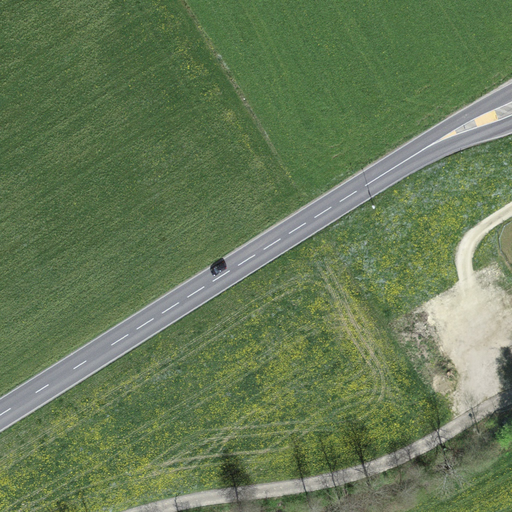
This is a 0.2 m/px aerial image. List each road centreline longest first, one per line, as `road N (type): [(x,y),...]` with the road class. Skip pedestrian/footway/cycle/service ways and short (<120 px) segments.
road 1 (secondary): [(511,96),(0,416)]
road 2 (track): [(143,511),(371,468),(511,396)]
road 3 (track): [(492,404),(465,258),(482,229),(511,208)]
